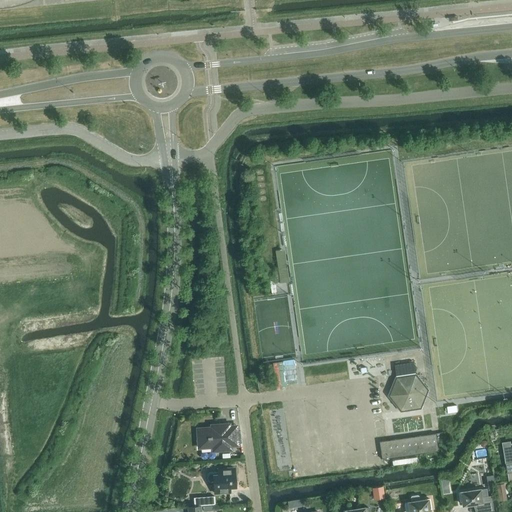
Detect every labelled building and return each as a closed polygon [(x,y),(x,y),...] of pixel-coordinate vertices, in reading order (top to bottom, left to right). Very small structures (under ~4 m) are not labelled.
[(286,282),(282,250),(275,250),(280,282),(286,282)] [(299,383),(295,358),(273,361),(277,386),(299,383)] [(420,408),(427,390),(415,374),(395,377),(388,396),(400,411),(420,408)] [(208,432),(208,429),(198,429),(198,438),(197,438),(197,446),(199,445),(199,447),(213,446),(213,450),(230,449),(230,445),(237,445),(236,427),(235,427),(235,428),(229,428),(229,426),(226,426),(225,425),(215,426),(215,427),(212,427),(212,431),(208,432)] [(381,459),(383,459),(438,451),(435,434),(379,442),(381,459)] [(502,442),(503,450),(507,473),(511,472),(511,443),(509,444),(509,441),(502,442)] [(218,472),(211,472),(210,472),(209,473),(208,473),(207,474),(207,475),(206,475),(206,476),(206,477),(206,478),(206,479),(207,480),(207,481),(208,482),(210,482),(211,483),(213,482),(214,493),(229,492),(229,487),(236,487),(234,469),(217,470),(218,472)] [(504,483),(496,484),(498,496),(506,494),(504,483)] [(382,485),(372,487),(373,491),(377,491),(378,499),(384,498),(382,485)] [(487,511),(494,511),(493,508),(491,496),(481,497),(480,490),(458,493),(460,502),(462,502),(463,506),(476,504),(477,511),(487,511)] [(402,511),(429,511),(429,509),(431,509),(430,499),(420,501),(419,496),(417,495),(411,496),(410,497),(411,502),(404,503),(405,511),(402,511)] [(198,497),(193,497),(194,506),(199,506),(215,504),(215,496),(198,497)]
